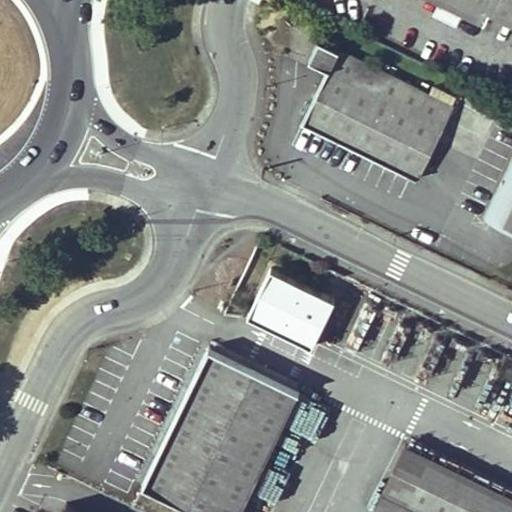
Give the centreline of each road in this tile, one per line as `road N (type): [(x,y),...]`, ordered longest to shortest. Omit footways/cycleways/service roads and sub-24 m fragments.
road 1 (unknown): [(163,279),(511,446)]
road 2 (unclassified): [(0,467),(70,319),(163,279),(207,186)]
road 3 (unclassified): [(207,186),(511,323)]
road 4 (unclassified): [(207,186),(240,81),(225,0)]
road 5 (unclassified): [(12,191),(80,175),(160,179)]
road 6 (unclassified): [(160,179),(109,133),(74,82)]
road 7 (primary): [(12,191),(55,143),(74,82)]
